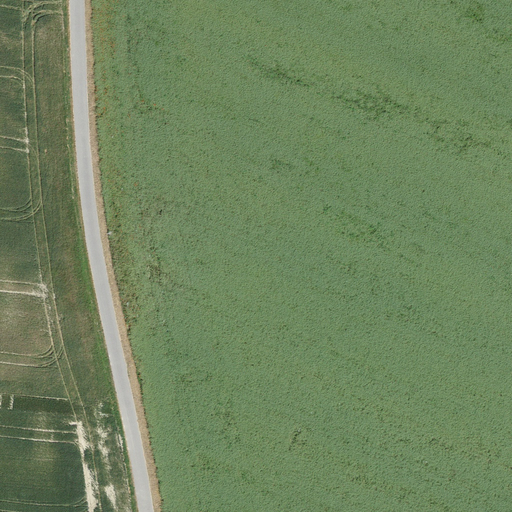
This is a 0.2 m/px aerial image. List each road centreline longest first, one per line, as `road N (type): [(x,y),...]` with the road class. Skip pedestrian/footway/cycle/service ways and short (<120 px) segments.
road 1 (residential): [(78,0),(84,156),(118,366)]
road 2 (unclassified): [(118,366),(146,511)]
